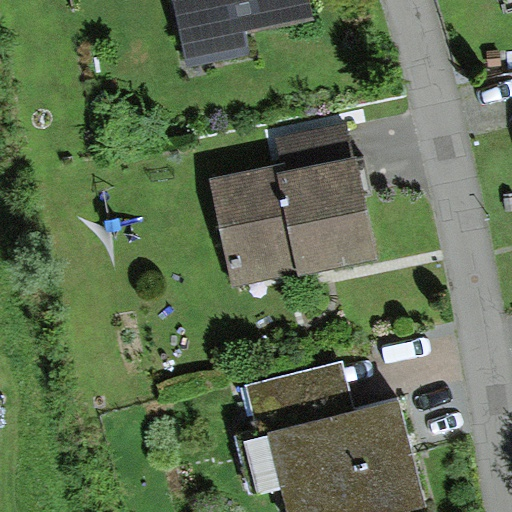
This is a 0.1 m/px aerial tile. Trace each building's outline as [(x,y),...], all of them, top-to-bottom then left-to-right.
[(174,0),(188,65),(251,52),(248,35),(315,21),(310,0),(174,0)] [(281,163),(284,173),(355,157),(346,118),(275,134),(281,163)] [(234,285),(296,271),(297,277),(379,258),(355,157),(284,173),(281,163),(209,180),(234,285)] [(267,431),(352,409),(340,365),(245,390),(257,434),(267,431)] [(352,409),(267,431),(289,511),(396,511),(428,504),(399,396),(352,409)]
